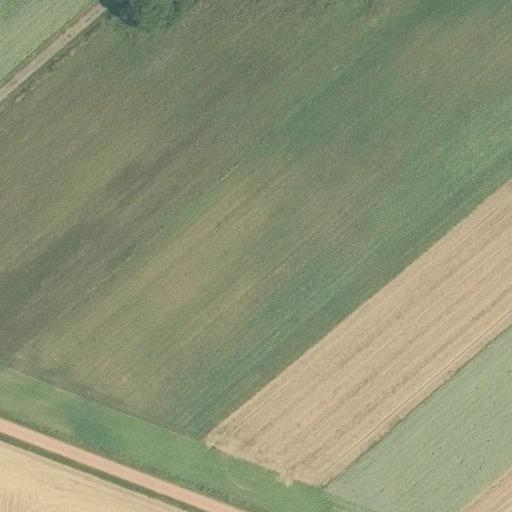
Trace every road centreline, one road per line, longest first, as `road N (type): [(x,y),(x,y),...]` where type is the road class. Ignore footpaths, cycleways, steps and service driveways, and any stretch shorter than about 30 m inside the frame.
road 1 (unclassified): [(0,432),(212,511)]
road 2 (unclassified): [(124,0),(0,106)]
